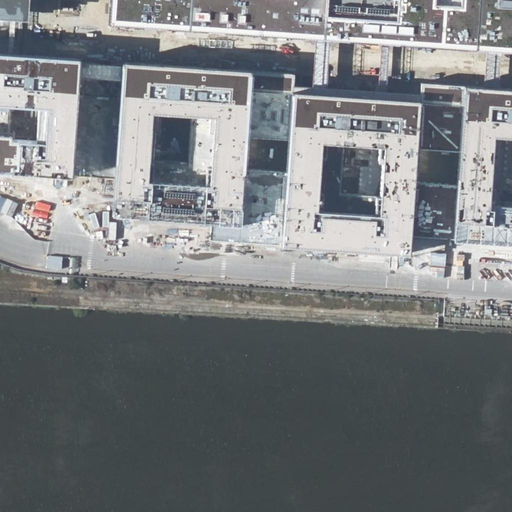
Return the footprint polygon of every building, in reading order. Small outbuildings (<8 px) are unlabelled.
[(0,0),(0,18),(9,19),(15,19),(28,20),(29,0),(0,0)] [(511,0),(111,0),(110,24),(151,27),(166,28),(217,31),(225,32),(316,38),(330,39),(383,43),(392,44),(489,50),(504,51),(511,51),(511,0)] [(15,19),(9,19),(7,52),(14,52),(15,19)] [(166,28),(151,27),(148,62),(164,63),(166,28)] [(225,32),(217,31),(214,67),(223,68),(225,32)] [(330,39),(316,38),(313,92),(327,93),(330,39)] [(392,44),(383,43),(380,97),(389,97),(392,44)] [(504,51),(489,50),(487,87),(502,88),(504,51)] [(79,64),(79,57),(14,52),(7,52),(0,51),(0,172),(72,177),(78,76),(79,64)] [(148,62),(121,61),(121,66),(120,78),(111,217),(210,223),(209,239),(281,245),(286,171),(245,169),(247,138),(288,141),(290,91),(292,73),(252,70),(223,68),(214,67),(164,63),(148,62)] [(121,66),(79,64),(78,76),(120,78),(121,66)] [(290,91),(288,141),(286,171),(281,245),(410,253),(410,236),(452,239),(455,185),(415,182),(417,149),(457,151),(462,85),(420,82),(419,99),(389,97),(380,97),(327,93),(313,92),(290,91)] [(511,242),(511,88),(502,88),(487,87),(462,85),(457,151),(455,185),(452,239),(511,242)]
